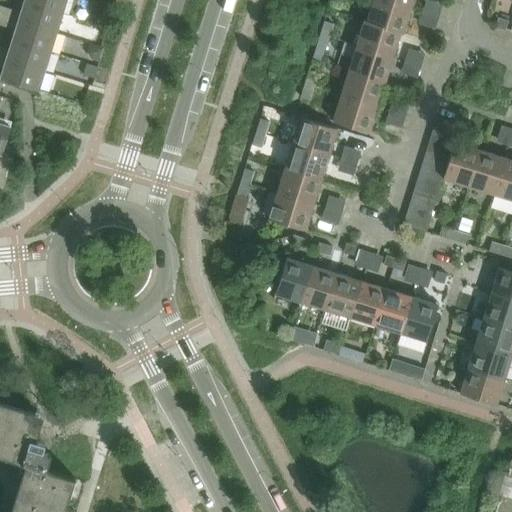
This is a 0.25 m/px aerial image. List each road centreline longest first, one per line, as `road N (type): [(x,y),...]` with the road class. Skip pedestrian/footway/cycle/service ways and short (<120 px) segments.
road 1 (tertiary): [(273,511),(160,296)]
road 2 (tertiary): [(149,223),(218,0)]
road 3 (tertiary): [(174,0),(113,209)]
road 4 (tertiary): [(124,321),(222,511)]
